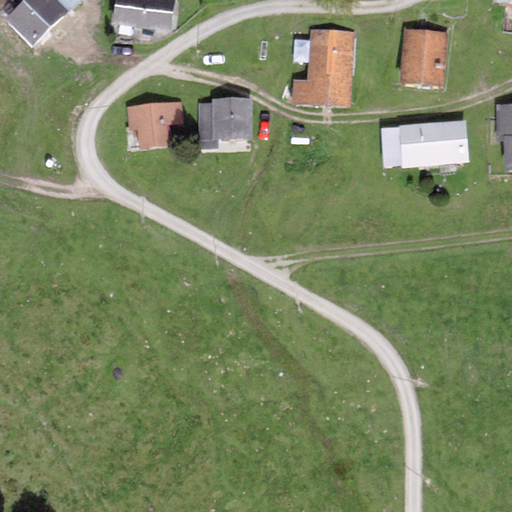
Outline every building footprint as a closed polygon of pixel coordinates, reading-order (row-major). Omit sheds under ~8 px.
[(88,0),(36,0),(13,23),(41,55),(92,4),(88,0)] [(511,0),(501,0),(501,12),(511,12),(511,0)] [(181,10),(125,2),(120,34),(176,41),(181,10)] [(455,36),(412,34),(409,92),(452,94),(455,36)] [(359,36),(316,35),(314,87),(300,87),(299,112),(356,113),(359,36)] [(256,109),(221,109),(222,149),(257,149),(256,109)] [(188,112),(136,118),(139,139),(146,138),(148,157),(176,154),(174,136),(191,134),(188,112)] [(473,130),(406,135),(409,176),(476,171),(473,130)]
